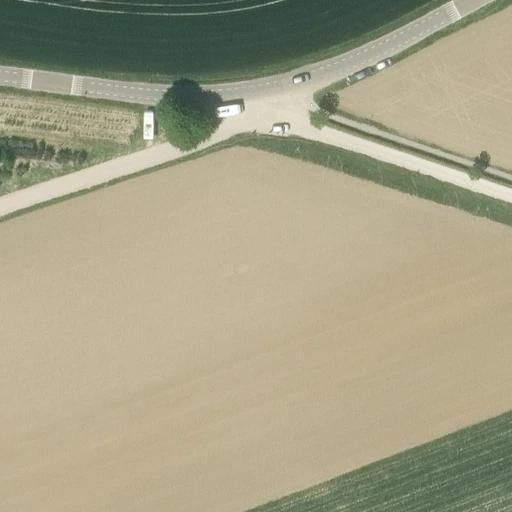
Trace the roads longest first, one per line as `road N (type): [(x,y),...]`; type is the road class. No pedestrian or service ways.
road 1 (tertiary): [(258,90),(162,95),(0,74)]
road 2 (track): [(0,209),(177,147),(231,119)]
road 3 (track): [(286,114),(511,195)]
road 4 (tertiary): [(258,90),(357,59),(472,0)]
